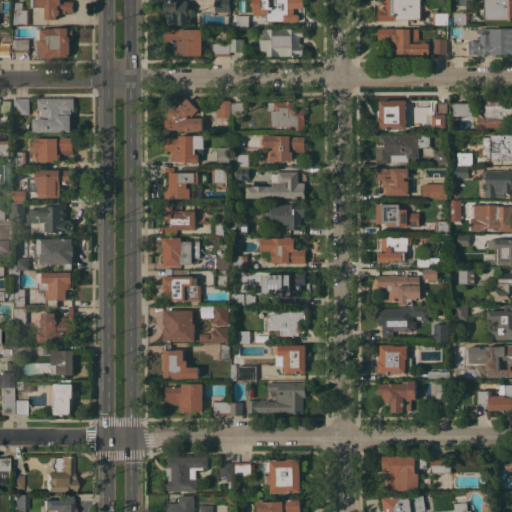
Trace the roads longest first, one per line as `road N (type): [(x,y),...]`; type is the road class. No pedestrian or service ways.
road 1 (residential): [(511,433),(0,438)]
road 2 (residential): [(511,78),(0,81)]
road 3 (residential): [(345,511),(344,80)]
road 4 (secondary): [(110,84),(108,511)]
road 5 (secondary): [(133,511),(135,84)]
